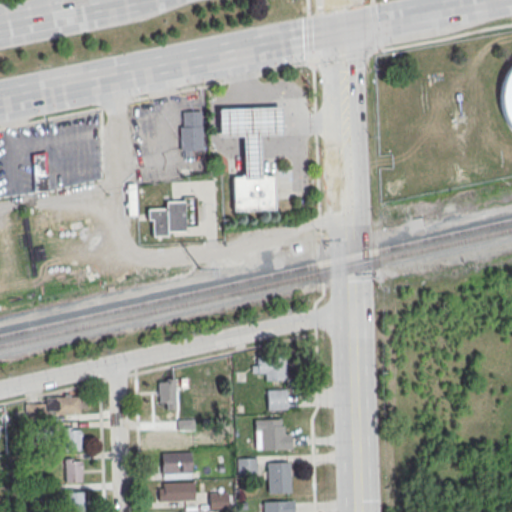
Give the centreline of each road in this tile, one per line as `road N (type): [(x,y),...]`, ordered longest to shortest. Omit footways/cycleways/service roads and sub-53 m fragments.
road 1 (residential): [(349,309),(0,388)]
road 2 (secondary): [(355,511),(346,219)]
road 3 (primary): [(112,78),(294,42)]
road 4 (primary): [(165,0),(147,14),(0,42)]
road 5 (primary): [(338,33),(506,0)]
road 6 (residential): [(112,78),(121,229)]
road 7 (residential): [(115,363),(121,511)]
